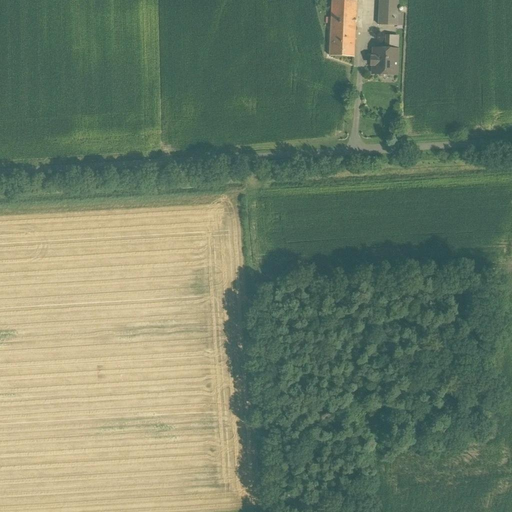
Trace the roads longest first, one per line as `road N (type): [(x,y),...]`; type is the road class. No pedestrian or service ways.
road 1 (unclassified): [(511,143),(0,173)]
road 2 (unknown): [(372,151),(365,78),(373,31)]
